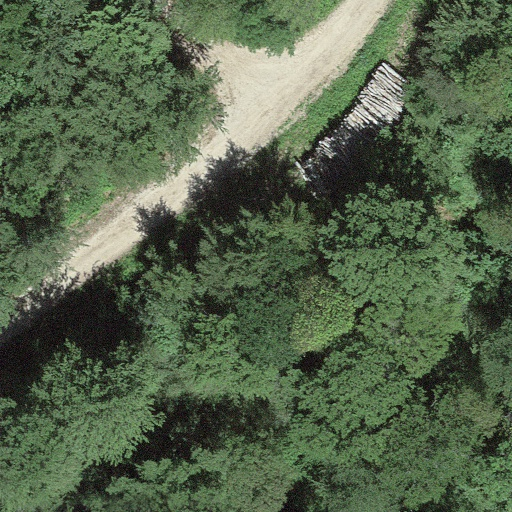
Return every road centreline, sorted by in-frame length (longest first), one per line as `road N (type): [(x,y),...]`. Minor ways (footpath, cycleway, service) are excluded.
road 1 (track): [(367,0),(241,134),(0,332)]
road 2 (track): [(299,72),(212,57),(140,0)]
